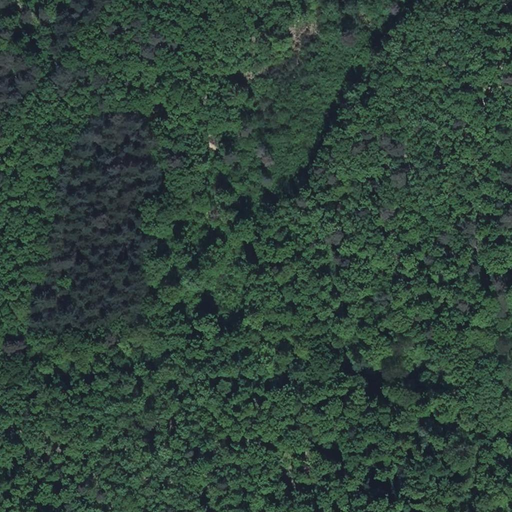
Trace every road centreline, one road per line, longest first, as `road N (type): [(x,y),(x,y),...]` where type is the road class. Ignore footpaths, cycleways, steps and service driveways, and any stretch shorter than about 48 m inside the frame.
road 1 (track): [(511,375),(446,370),(418,304),(396,277),(313,235),(235,157),(168,124),(0,65)]
road 2 (track): [(511,0),(371,50),(302,18),(245,38),(201,137)]
